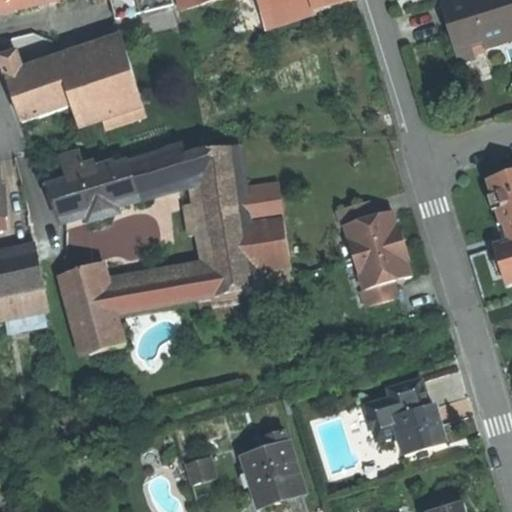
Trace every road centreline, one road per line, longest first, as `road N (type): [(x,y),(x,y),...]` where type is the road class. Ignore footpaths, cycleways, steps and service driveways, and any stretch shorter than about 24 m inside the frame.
road 1 (residential): [(511,460),(423,170)]
road 2 (residential): [(423,170),(369,0)]
road 3 (residential): [(0,124),(16,147),(52,268)]
